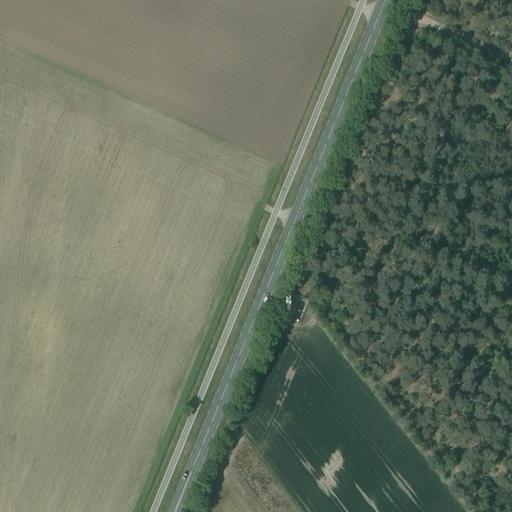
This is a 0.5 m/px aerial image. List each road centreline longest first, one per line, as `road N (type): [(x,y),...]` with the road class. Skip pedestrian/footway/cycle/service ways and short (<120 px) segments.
road 1 (primary): [(174,511),(384,0)]
road 2 (track): [(359,6),(396,10),(511,61)]
